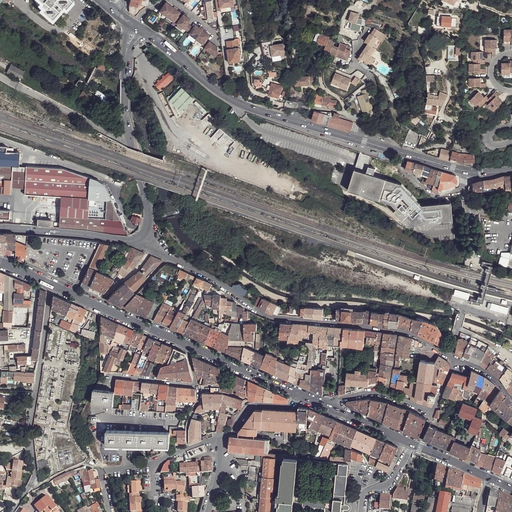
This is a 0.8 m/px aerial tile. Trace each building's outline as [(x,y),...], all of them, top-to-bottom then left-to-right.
[(66,11),(75,0),(40,0),(43,2),(38,7),(52,20),(63,8),(66,11)] [(148,0),(129,0),(128,4),(128,11),(133,15),(135,14),(137,6),(137,4),(138,0),(140,0),(139,4),(141,5),(141,4),(144,7),(148,4),(148,1),(148,0)] [(203,6),(200,7),(201,14),(204,14),(204,17),(205,18),(207,18),(208,20),(213,19),(211,0),(206,1),(206,3),(204,3),(203,4),(203,6)] [(169,5),(165,3),(159,12),(166,17),(166,16),(172,9),(169,6),(169,5)] [(166,16),(166,17),(173,22),(177,17),(179,14),(175,11),(176,10),(177,9),(173,7),(172,8),(172,9),(166,16)] [(359,15),(351,13),(348,23),(352,24),(351,31),(355,31),(359,32),(361,25),(359,25),(360,23),(361,24),(362,21),(358,20),(359,15)] [(187,16),(183,14),(180,19),(176,24),(183,29),(187,24),(189,21),(185,18),(186,17),(187,16)] [(442,17),(441,17),(440,25),(460,27),(461,19),(447,17),(442,17)] [(279,21),(270,21),(270,36),(279,36),(279,21)] [(218,23),(209,25),(214,30),(215,31),(218,28),(218,23)] [(351,31),(352,24),(348,23),(347,23),(345,31),(355,33),(355,31),(351,31)] [(188,34),(195,39),(202,29),(203,29),(199,27),(198,28),(198,29),(194,26),(192,28),(189,34),(188,34)] [(363,41),(366,43),(370,45),(375,38),(378,40),(382,34),(373,27),(369,34),(368,33),(363,41)] [(511,29),(511,28),(503,28),(503,43),(511,43),(511,41),(511,29)] [(206,32),(202,29),(195,39),(195,40),(202,45),(206,40),(208,37),(205,34),(206,33),(205,33),(206,32)] [(313,39),(325,44),(328,37),(328,38),(329,36),(316,32),(313,39)] [(382,34),(378,40),(382,43),(386,36),(382,34)] [(329,53),(334,40),(328,38),(328,37),(325,44),(323,50),(329,53)] [(484,38),(484,50),(490,51),(491,50),(491,53),(495,53),(495,47),(496,47),(496,39),(484,38)] [(225,40),(226,48),(238,46),(237,39),(225,40)] [(329,53),(341,58),(346,60),(350,51),(347,49),(345,49),(346,47),(347,45),(340,43),(334,40),(329,53)] [(211,44),(208,42),(204,47),(203,49),(214,57),(217,54),(216,49),(211,45),(211,44)] [(374,48),(370,45),(366,43),(362,50),(356,59),(360,61),(361,59),(367,62),(371,56),(369,55),(374,48)] [(283,44),(269,46),(271,57),(280,55),(280,57),(285,57),(283,44)] [(240,60),(238,46),(226,48),(228,61),(240,60)] [(470,59),(472,59),(472,62),(479,62),(481,63),(483,63),(483,59),(481,58),(479,58),(479,57),(481,57),(481,50),(480,50),(476,50),(470,50),(470,59)] [(509,73),(509,71),(511,71),(511,59),(509,59),(509,62),(500,61),(501,73),(509,73)] [(478,68),(479,62),(472,62),(468,62),(467,70),(478,71),(478,72),(485,72),(485,68),(478,68)] [(11,64),(6,73),(20,80),(25,71),(11,64)] [(98,68),(96,67),(86,84),(88,85),(98,68)] [(173,78),(168,72),(155,83),(160,90),(173,78)] [(341,75),(334,72),(331,81),(340,84),(339,86),(339,87),(346,89),(350,79),(343,76),(342,77),(341,76),(341,75)] [(312,76),(293,77),(294,86),(312,85),(312,76)] [(355,85),(359,79),(354,76),(350,82),(355,85)] [(478,82),(478,77),(467,76),(467,85),(478,85),(478,86),(484,86),(484,82),(478,82)] [(270,82),(268,89),(267,94),(272,96),(273,93),(279,95),(279,93),(281,86),(270,82)] [(179,84),(167,96),(180,110),(193,97),(179,84)] [(368,88),(361,90),(362,94),(356,95),(361,111),(371,108),(368,99),(369,99),(369,95),(367,96),(366,92),(369,91),(368,88)] [(91,103),(95,97),(84,90),(80,97),(91,103)] [(485,100),(487,98),(484,95),(483,96),(482,98),(480,96),(482,95),(477,90),(469,98),(475,104),(476,103),(479,105),(482,102),(485,100)] [(97,91),(95,95),(100,97),(99,98),(104,101),(107,96),(97,91)] [(427,96),(424,112),(435,114),(436,108),(432,106),(432,104),(441,105),(442,104),(447,94),(443,92),(439,91),(438,95),(427,93),(427,96)] [(496,94),(494,92),(487,98),(485,100),(488,102),(486,103),(492,110),(501,101),(496,97),(495,99),(493,97),(495,96),(496,94)] [(319,94),(315,93),(313,101),(312,105),(320,106),(321,103),(322,95),(319,95),(319,94)] [(330,98),(330,96),(325,95),(325,96),(322,95),(321,103),(320,106),(327,107),(328,105),(330,98)] [(327,107),(334,108),(336,99),(330,98),(328,105),(327,107)] [(326,124),(329,115),(318,112),(313,110),(310,120),(326,124)] [(351,122),(337,117),(337,118),(331,116),(331,115),(329,115),(326,124),(349,131),(351,122)] [(404,139),(416,143),(419,132),(407,128),(404,139)] [(0,193),(9,194),(10,194),(10,188),(12,166),(18,167),(19,152),(6,151),(6,146),(0,145),(0,193)] [(438,157),(450,161),(451,152),(440,149),(438,157)] [(469,163),(474,162),(474,157),(473,155),(461,153),(460,153),(452,151),(451,152),(450,161),(453,162),(454,160),(457,160),(466,162),(469,163)] [(408,161),(405,169),(413,172),(416,163),(408,161)] [(421,172),(424,165),(416,163),(413,172),(414,172),(414,173),(415,175),(419,177),(419,178),(421,172)] [(424,165),(421,172),(426,174),(428,175),(431,168),(424,165)] [(18,167),(12,166),(10,188),(24,189),(23,195),(24,195),(60,197),(106,200),(111,200),(103,184),(98,180),(62,168),(26,166),(26,168),(18,167)] [(403,183),(355,166),(348,187),(391,202),(396,207),(394,209),(407,224),(452,222),(451,203),(422,204),(403,183)] [(428,175),(425,181),(434,184),(439,170),(431,168),(428,175)] [(432,191),(436,194),(437,194),(438,193),(439,190),(443,172),(439,170),(434,184),(432,191)] [(451,174),(443,172),(439,190),(448,188),(457,184),(456,176),(451,174)] [(505,176),(495,178),(495,186),(505,185),(505,176)] [(495,178),(484,180),(485,186),(495,186),(495,178)] [(480,180),(473,183),(474,191),(483,190),(484,191),(486,191),(485,186),(484,180),(480,180)] [(0,209),(8,210),(9,194),(0,193),(0,209)] [(60,197),(59,215),(104,218),(106,200),(60,197)] [(106,200),(104,218),(120,219),(111,200),(106,200)] [(0,219),(8,220),(9,210),(8,210),(0,209),(0,219)] [(128,235),(120,219),(104,218),(59,215),(59,218),(58,228),(82,229),(111,234),(128,235)] [(15,234),(5,233),(5,243),(5,245),(5,248),(10,248),(10,249),(15,249),(15,241),(15,239),(15,234)] [(27,246),(15,241),(15,249),(15,250),(16,254),(26,258),(27,246)] [(108,243),(100,242),(89,267),(96,271),(97,268),(99,265),(104,253),(105,250),(108,243)] [(144,253),(132,247),(124,263),(119,273),(124,278),(133,269),(144,253)] [(26,258),(16,254),(16,259),(26,263),(26,258)] [(151,256),(139,271),(146,278),(162,260),(151,256)] [(96,271),(89,267),(82,282),(90,285),(96,271)] [(188,272),(180,268),(177,274),(179,275),(178,276),(179,276),(178,277),(181,278),(182,277),(182,278),(183,277),(186,278),(188,272)] [(114,278),(96,271),(90,285),(90,286),(104,292),(114,278)] [(146,278),(139,271),(126,282),(124,283),(134,291),(146,278)] [(15,278),(5,274),(4,288),(4,291),(4,300),(11,300),(14,300),(14,292),(14,285),(15,278)] [(197,277),(195,280),(193,283),(200,287),(201,286),(204,280),(197,277)] [(23,301),(24,288),(29,290),(31,285),(15,278),(14,285),(14,292),(14,300),(14,302),(23,303),(23,301)] [(212,284),(204,280),(201,286),(205,288),(207,289),(209,290),(212,284)] [(82,282),(80,287),(88,291),(90,286),(90,285),(82,282)] [(134,291),(124,283),(117,288),(107,299),(120,305),(134,291)] [(244,296),(248,290),(243,288),(241,284),(233,283),(232,287),(244,296)] [(470,293),(455,289),(453,296),(468,300),(470,293)] [(160,299),(146,293),(144,297),(154,302),(158,303),(160,299)] [(143,297),(137,294),(125,307),(137,312),(143,297)] [(196,307),(198,308),(202,300),(205,295),(202,294),(195,306),(196,307)] [(207,294),(205,294),(205,295),(206,304),(212,305),(213,295),(207,294)] [(221,295),(213,294),(213,295),(212,305),(212,308),(213,308),(220,309),(220,297),(221,295)] [(71,302),(53,295),(52,299),(51,308),(66,314),(71,302)] [(144,297),(143,297),(137,312),(148,317),(154,302),(144,297)] [(271,302),(264,299),(262,303),(259,308),(266,311),(271,302)] [(4,305),(4,310),(4,313),(3,316),(3,321),(3,325),(3,327),(12,328),(12,322),(12,312),(12,311),(13,311),(14,307),(14,304),(11,304),(11,300),(4,300),(4,305)] [(205,301),(202,300),(198,308),(197,309),(194,315),(197,317),(205,301)] [(79,306),(71,302),(66,314),(74,318),(79,306)] [(158,303),(154,302),(148,317),(154,320),(161,305),(158,303)] [(277,305),(271,302),(266,311),(272,314),(277,305)] [(509,308),(492,303),(490,309),(507,314),(509,308)] [(34,339),(40,340),(43,322),(44,305),(38,304),(34,339)] [(170,309),(161,305),(154,320),(162,324),(170,309)] [(87,309),(79,306),(74,318),(78,320),(81,321),(84,316),(85,313),(87,309)] [(301,317),(307,317),(313,318),(314,308),(302,307),(301,310),(301,317)] [(314,308),(313,318),(322,319),(323,308),(314,308)] [(162,324),(170,327),(178,313),(170,309),(162,324)] [(170,327),(177,330),(183,319),(185,315),(186,313),(183,312),(179,310),(178,313),(170,327)] [(342,321),(351,322),(351,311),(343,310),(342,321)] [(372,312),(364,311),(362,323),(370,324),(372,312)] [(372,312),(370,324),(377,324),(379,313),(372,312)] [(377,326),(383,327),(385,313),(379,313),(377,324),(377,326)] [(389,325),(398,327),(399,314),(390,314),(390,325),(389,325)] [(411,329),(412,319),(399,314),(398,327),(411,329)] [(111,320),(101,316),(100,331),(106,333),(111,320)] [(61,320),(59,325),(69,329),(71,323),(67,322),(66,321),(63,320),(62,319),(61,320)] [(190,322),(183,319),(177,330),(184,333),(190,322)] [(184,333),(205,342),(211,328),(192,319),(190,322),(184,333)] [(410,330),(418,334),(423,321),(412,319),(411,329),(410,330)] [(108,334),(114,337),(114,336),(119,324),(111,320),(106,333),(107,334),(108,334)] [(423,321),(418,334),(433,341),(440,344),(443,337),(441,332),(437,327),(431,323),(423,321)] [(76,324),(72,322),(71,323),(69,329),(76,332),(78,325),(76,324)] [(238,323),(233,323),(232,326),(230,332),(244,332),(245,323),(244,323),(241,323),(238,323)] [(256,323),(245,323),(244,332),(244,339),(254,340),(254,333),(251,333),(251,329),(256,329),(256,323)] [(293,324),(281,323),(280,328),(279,339),(288,339),(293,324)] [(114,336),(124,340),(129,328),(119,324),(114,336)] [(300,324),(293,324),(288,339),(287,343),(286,346),(292,347),(292,344),(299,344),(300,340),(296,339),(298,333),(300,324)] [(309,325),(300,324),(298,333),(303,335),(306,335),(309,336),(309,332),(308,332),(309,325)] [(323,326),(314,326),(313,333),(313,343),(319,344),(321,330),(322,330),(323,326)] [(327,345),(328,327),(323,326),(322,330),(321,330),(319,344),(319,348),(323,348),(327,349),(327,345)] [(134,330),(129,328),(124,340),(129,342),(134,330)] [(205,342),(214,347),(221,332),(217,330),(211,328),(205,342)] [(340,346),(341,340),(343,340),(344,328),(335,328),(335,346),(340,346)] [(349,347),(351,329),(344,328),(343,340),(341,340),(340,346),(349,347)] [(0,329),(0,339),(8,339),(8,329),(0,329)] [(358,329),(351,329),(349,347),(357,348),(358,329)] [(365,330),(358,329),(357,348),(363,349),(364,337),(365,331),(365,330)] [(95,331),(86,330),(84,336),(95,339),(95,331)] [(134,344),(138,332),(134,330),(129,342),(131,343),(134,344)] [(365,331),(364,337),(367,337),(366,344),(375,345),(377,332),(371,332),(365,331)] [(138,346),(143,335),(138,332),(134,344),(131,350),(136,352),(138,346)] [(229,336),(221,332),(214,347),(226,352),(228,346),(229,336)] [(230,332),(229,336),(228,346),(244,347),(244,346),(244,343),(244,339),(244,332),(230,332)] [(382,346),(384,333),(377,332),(375,345),(382,346)] [(472,337),(463,332),(460,338),(468,342),(470,339),(472,337)] [(390,334),(384,333),(382,346),(388,347),(390,334)] [(397,335),(390,334),(388,347),(395,348),(397,335)] [(149,337),(143,335),(138,346),(141,348),(144,349),(149,337)] [(412,338),(399,335),(396,354),(400,355),(409,357),(411,345),(412,338)] [(144,349),(150,352),(155,340),(149,337),(144,349)] [(419,342),(412,338),(411,345),(418,347),(419,342)] [(455,354),(463,357),(468,342),(460,338),(459,338),(458,338),(458,339),(457,339),(457,340),(458,341),(455,354)] [(163,343),(155,340),(150,352),(148,356),(156,360),(157,358),(163,343)] [(489,345),(479,340),(478,342),(476,346),(486,352),(489,345)] [(103,342),(100,341),(100,352),(109,352),(109,349),(109,344),(107,343),(103,342)] [(476,346),(468,342),(463,357),(468,359),(473,349),(475,349),(476,346)] [(163,343),(157,358),(161,360),(164,361),(165,360),(171,346),(163,343)] [(498,353),(489,345),(486,352),(494,358),(495,357),(498,353)] [(126,354),(127,350),(125,349),(123,348),(117,346),(116,346),(114,351),(118,352),(119,353),(118,355),(124,358),(126,354)] [(171,346),(165,360),(167,361),(169,362),(175,348),(171,346)] [(244,347),(228,346),(226,352),(242,359),(244,347)] [(244,346),(244,347),(242,359),(251,363),(254,351),(246,347),(244,346)] [(486,352),(476,346),(475,349),(473,349),(468,359),(480,364),(486,352)] [(187,353),(175,348),(169,362),(168,363),(168,364),(188,358),(187,353)] [(294,349),(291,349),(288,362),(286,361),(285,363),(291,365),(291,362),(294,349)] [(114,351),(113,350),(105,368),(104,371),(110,371),(114,363),(116,356),(118,352),(114,351)] [(260,367),(265,356),(254,351),(251,363),(260,367)] [(393,359),(394,353),(382,351),(381,355),(381,357),(393,359)] [(275,374),(277,360),(272,358),(273,356),(269,354),(268,353),(266,352),(265,356),(260,367),(275,374)] [(494,358),(486,352),(480,364),(484,366),(488,361),(490,363),(491,363),(494,358)] [(116,356),(114,363),(121,366),(123,360),(117,358),(118,357),(116,356)] [(196,373),(201,376),(209,380),(221,382),(220,368),(204,361),(193,356),(192,356),(196,373)] [(435,362),(434,366),(438,367),(439,368),(444,359),(439,356),(435,362)] [(134,358),(132,363),(130,368),(133,368),(138,358),(134,357),(134,358)] [(393,359),(381,357),(381,363),(392,365),(393,359)] [(193,379),(188,358),(168,364),(162,366),(161,370),(159,374),(158,377),(192,380),(193,379)] [(494,358),(491,363),(490,363),(487,368),(500,378),(507,369),(506,368),(499,362),(497,360),(494,358)] [(439,368),(443,369),(447,362),(444,359),(439,368)] [(275,374),(288,380),(290,369),(290,367),(291,365),(285,363),(281,362),(279,361),(277,360),(275,374)] [(435,362),(421,360),(418,381),(415,397),(427,399),(429,392),(430,392),(431,383),(434,366),(435,362)] [(500,360),(499,362),(506,368),(508,367),(500,360)] [(146,361),(143,368),(141,375),(146,375),(151,363),(146,361)] [(154,363),(151,361),(151,363),(146,375),(149,376),(151,371),(154,363)] [(307,364),(298,362),(298,364),(297,369),(306,371),(307,369),(307,364)] [(438,367),(436,377),(444,379),(448,371),(451,364),(447,362),(443,369),(439,368),(438,367)] [(500,378),(507,387),(508,385),(507,384),(511,379),(508,377),(511,373),(511,372),(511,370),(508,367),(506,368),(507,369),(500,378)] [(373,368),(369,368),(368,374),(368,386),(368,387),(377,384),(378,382),(377,382),(379,375),(376,374),(377,369),(373,368)] [(401,369),(394,368),(392,377),(399,378),(400,374),(401,371),(401,369)] [(290,369),(288,380),(294,382),(296,372),(290,369)] [(310,390),(311,369),(307,369),(306,371),(306,374),(305,380),(301,379),(300,385),(310,390)] [(323,395),(323,384),(325,384),(325,376),(326,371),(324,371),(311,369),(310,390),(323,395)] [(368,386),(368,374),(365,374),(361,374),(361,371),(356,370),(356,373),(347,373),(347,380),(346,384),(355,385),(359,385),(368,386)] [(478,373),(471,370),(469,377),(470,377),(467,388),(468,389),(473,392),(475,383),(476,383),(478,373)] [(28,381),(28,378),(34,379),(35,372),(25,372),(23,372),(22,378),(22,380),(22,381),(28,381)] [(306,374),(296,372),(294,382),(300,385),(301,379),(305,380),(306,374)] [(221,385),(221,382),(209,380),(201,376),(196,373),(198,377),(200,381),(200,384),(208,384),(216,385),(222,386),(222,385),(221,385)] [(469,377),(452,373),(447,385),(452,388),(453,388),(451,392),(457,393),(462,395),(464,387),(467,388),(470,377),(469,377)] [(484,376),(478,373),(476,383),(475,383),(473,392),(479,394),(484,384),(484,376)] [(396,388),(403,390),(404,381),(408,382),(409,377),(409,375),(404,374),(400,374),(399,378),(399,379),(398,379),(396,388)] [(388,387),(390,377),(379,375),(377,382),(378,382),(383,383),(382,385),(388,387)] [(236,394),(246,396),(245,394),(245,389),(243,389),(245,381),(245,379),(236,376),(235,381),(234,387),(233,390),(236,390),(236,394)] [(495,384),(484,376),(484,384),(479,394),(485,399),(488,394),(495,384)] [(392,377),(391,386),(396,388),(398,379),(399,379),(399,378),(392,377)] [(115,393),(124,394),(126,380),(117,379),(116,385),(115,391),(115,393)] [(248,381),(245,379),(245,381),(245,389),(245,394),(246,396),(247,399),(248,399),(248,400),(255,400),(255,398),(257,385),(248,381)] [(124,394),(133,395),(133,393),(133,390),(135,381),(126,380),(124,394)] [(418,381),(411,380),(410,388),(409,387),(404,387),(404,390),(403,393),(404,394),(409,394),(409,396),(411,397),(415,397),(418,381)] [(133,390),(142,390),(143,382),(135,381),(133,390)] [(150,396),(151,392),(152,383),(143,382),(142,390),(142,396),(150,396)] [(155,392),(160,392),(160,384),(152,383),(151,392),(155,392)] [(159,397),(168,398),(169,386),(169,385),(160,384),(160,392),(159,397)] [(265,389),(257,385),(255,398),(263,401),(265,389)] [(447,385),(443,395),(448,396),(452,388),(447,385)] [(173,404),(176,404),(176,400),(177,387),(169,386),(168,398),(168,401),(167,403),(173,404)] [(229,393),(233,394),(233,390),(234,387),(230,386),(222,386),(223,389),(223,392),(229,393)] [(176,400),(188,401),(187,388),(177,387),(176,400)] [(196,389),(187,388),(188,401),(196,401),(196,389)] [(457,393),(451,392),(453,388),(452,388),(448,396),(455,399),(456,398),(457,393)] [(110,390),(94,389),(93,403),(108,405),(113,406),(115,393),(115,391),(110,390)] [(288,399),(265,389),(263,401),(287,402),(288,399)] [(506,395),(500,390),(495,398),(490,404),(490,405),(495,409),(506,395)] [(430,392),(429,392),(427,399),(435,400),(436,393),(430,392)] [(210,394),(202,393),(203,404),(204,409),(212,408),(218,408),(221,409),(222,403),(224,395),(210,394)] [(476,399),(475,400),(473,403),(475,404),(479,407),(485,399),(479,394),(476,399)] [(495,398),(488,394),(485,399),(490,404),(495,398)] [(227,404),(234,406),(235,403),(238,404),(239,399),(228,396),(224,395),(222,403),(227,404)] [(511,414),(511,401),(506,395),(495,409),(507,421),(511,414)] [(415,397),(411,397),(410,400),(422,404),(432,407),(435,400),(427,399),(415,397)] [(243,400),(239,399),(238,404),(235,403),(234,406),(242,408),(243,401),(243,400)] [(368,415),(371,399),(368,399),(362,400),(361,412),(368,415)] [(377,419),(382,401),(371,399),(368,415),(377,419)] [(490,404),(485,399),(479,407),(483,410),(483,411),(485,412),(490,404)] [(361,412),(362,400),(347,402),(347,406),(361,412)] [(388,403),(382,401),(377,419),(383,421),(388,403)] [(477,408),(463,402),(458,414),(472,419),(473,420),(474,416),(477,408)] [(403,408),(388,403),(383,421),(390,424),(397,428),(403,408)] [(203,404),(201,404),(199,405),(197,407),(196,409),(196,410),(195,412),(203,411),(204,410),(204,409),(203,404)] [(301,427),(307,427),(308,408),(299,407),(298,411),(299,411),(298,426),(301,427)] [(286,430),(297,431),(297,426),(298,426),(299,411),(298,411),(263,408),(263,410),(256,409),(255,409),(239,431),(239,434),(258,435),(258,428),(262,428),(262,426),(286,428),(286,430)] [(410,410),(403,408),(397,428),(403,430),(410,410)] [(308,425),(309,426),(310,426),(319,430),(325,415),(317,412),(309,409),(308,425)] [(418,436),(419,437),(426,418),(410,410),(403,430),(418,436)] [(225,413),(220,412),(218,422),(225,424),(227,414),(225,413)] [(330,435),(337,421),(331,418),(325,415),(319,430),(322,431),(328,434),(330,435)] [(443,419),(441,418),(439,422),(440,424),(447,427),(449,428),(451,425),(451,423),(443,419)] [(201,421),(191,419),(191,421),(189,429),(189,442),(190,445),(201,441),(201,421)] [(468,430),(477,434),(479,430),(480,426),(481,424),(481,423),(473,420),(472,419),(468,430)] [(336,441),(344,424),(337,421),(330,435),(329,438),(335,440),(336,441)] [(225,424),(218,422),(218,425),(216,432),(223,431),(225,424)] [(336,441),(346,445),(351,447),(352,445),(357,430),(344,424),(336,441)] [(170,426),(170,432),(170,436),(177,436),(177,442),(185,442),(186,430),(177,430),(177,429),(177,430),(177,426),(170,426)] [(423,439),(431,442),(437,429),(430,426),(429,426),(423,439)] [(511,432),(504,427),(502,429),(501,431),(499,433),(500,433),(503,436),(507,439),(510,435),(511,432)] [(431,442),(442,447),(447,434),(437,429),(431,442)] [(107,441),(107,445),(133,445),(138,446),(168,446),(170,446),(170,443),(170,436),(170,432),(138,431),(133,431),(107,430),(107,441)] [(363,449),(368,434),(357,430),(352,445),(363,449)] [(363,449),(371,453),(377,438),(368,434),(363,449)] [(442,447),(450,450),(454,441),(455,438),(449,434),(447,434),(442,447)] [(269,454),(270,440),(234,436),(231,436),(229,450),(257,453),(263,453),(269,454)] [(320,444),(326,445),(329,438),(326,437),(324,437),(320,444)] [(320,459),(326,460),(333,446),(333,445),(334,442),(335,440),(329,438),(326,445),(324,450),(320,459)] [(380,457),(387,442),(377,438),(371,453),(380,457)] [(450,450),(466,457),(470,448),(454,441),(450,450)] [(394,456),(398,447),(387,442),(380,457),(384,459),(392,462),(392,460),(394,456)] [(466,457),(472,459),(476,447),(472,445),(470,448),(466,457)] [(503,446),(500,445),(498,451),(502,452),(506,454),(509,448),(503,446)] [(477,462),(481,452),(481,449),(476,447),(472,459),(477,462)] [(324,450),(319,448),(315,458),(320,459),(324,450)] [(352,458),(368,464),(368,463),(363,454),(358,452),(357,452),(352,449),(352,450),(351,458),(352,458)] [(476,464),(481,466),(485,453),(481,452),(477,462),(476,464)] [(263,453),(257,453),(256,461),(236,459),(239,463),(239,465),(242,466),(242,465),(250,466),(257,467),(262,467),(263,457),(263,453)] [(481,466),(492,469),(496,457),(486,454),(485,453),(481,466)] [(271,511),(276,458),(265,457),(259,511),(271,511)] [(492,470),(500,473),(501,470),(505,461),(498,458),(496,457),(492,469),(492,470)] [(292,511),(293,506),(293,502),(294,497),(298,459),(295,459),(284,458),(284,463),(282,463),(279,496),(277,495),(276,506),(278,506),(277,511),(292,511)] [(169,472),(169,460),(168,461),(164,465),(161,472),(161,473),(162,473),(169,472)] [(10,463),(4,465),(6,470),(12,471),(21,472),(23,462),(20,462),(18,462),(14,461),(14,464),(10,463)] [(36,462),(37,470),(48,468),(46,461),(36,462)] [(511,463),(506,461),(505,461),(501,470),(511,475),(511,473),(511,463)] [(201,472),(211,472),(211,469),(211,463),(211,462),(204,462),(200,463),(201,472)] [(382,469),(388,471),(390,467),(382,463),(378,462),(376,466),(382,469)] [(431,487),(445,489),(447,482),(449,470),(449,469),(434,463),(434,462),(431,487)] [(186,464),(185,464),(186,473),(186,476),(188,476),(189,476),(189,473),(194,473),(193,463),(186,464)] [(341,511),(341,509),(343,509),(344,509),(346,509),(348,510),(348,509),(349,508),(350,507),(350,505),(348,504),(347,504),(344,504),(342,503),(342,500),(344,500),(345,500),(345,496),(345,495),(346,482),(347,475),(348,464),(339,463),(338,474),(336,474),(333,498),(333,503),(326,502),(326,501),(319,500),(318,504),(318,505),(317,508),(325,509),(325,508),(326,508),(333,508),(332,511),(341,511)] [(248,482),(255,483),(257,467),(250,466),(248,482)] [(84,467),(69,472),(71,476),(81,472),(81,471),(85,470),(84,467)] [(462,484),(464,475),(449,469),(449,470),(447,482),(445,489),(456,492),(459,492),(461,493),(462,489),(462,484)] [(92,470),(83,472),(84,474),(80,475),(80,478),(81,478),(83,486),(92,484),(93,489),(101,487),(99,479),(94,480),(93,476),(92,472),(92,470)] [(21,481),(22,472),(21,472),(12,471),(11,479),(7,478),(5,486),(5,488),(10,488),(10,486),(12,486),(14,486),(17,487),(18,481),(21,481)] [(56,478),(53,480),(54,482),(56,484),(58,484),(63,481),(71,477),(71,476),(69,472),(56,478)] [(475,479),(464,475),(462,484),(473,488),(480,489),(482,482),(475,479)] [(207,485),(210,476),(201,477),(199,477),(199,484),(200,487),(203,487),(203,485),(207,485)] [(129,494),(130,504),(140,503),(140,500),(140,498),(140,497),(139,497),(139,490),(140,490),(140,489),(140,486),(140,481),(131,481),(131,483),(132,490),(130,490),(130,494),(129,494)] [(164,481),(165,492),(168,492),(168,490),(172,490),(176,490),(177,491),(180,491),(184,491),(185,491),(185,482),(176,482),(176,481),(164,481)] [(192,497),(204,496),(203,487),(200,487),(194,488),(192,488),(192,497)] [(401,499),(407,501),(409,490),(398,488),(394,495),(393,498),(401,499)] [(499,492),(491,488),(488,506),(494,507),(493,510),(496,510),(496,508),(497,508),(499,492)] [(511,511),(511,497),(499,492),(497,508),(496,511),(497,511),(511,511)] [(413,500),(425,502),(426,496),(414,493),(413,500)] [(436,511),(446,511),(448,507),(450,508),(450,504),(448,504),(450,495),(444,494),(440,493),(439,499),(439,501),(436,511)] [(379,508),(389,509),(390,496),(386,495),(380,495),(380,502),(379,508)] [(56,507),(47,496),(34,506),(38,511),(42,511),(44,511),(49,507),(52,511),(53,510),(56,508),(56,507)] [(304,510),(325,511),(329,511),(332,511),(333,508),(326,508),(325,508),(325,509),(317,508),(318,505),(318,504),(319,500),(326,501),(326,502),(333,503),(333,498),(326,498),(305,496),(304,497),(303,498),(294,497),(293,502),(293,506),(303,507),(302,508),(303,509),(304,510)] [(455,503),(475,507),(476,501),(470,500),(466,499),(462,498),(458,497),(456,497),(455,503)] [(189,511),(187,511),(187,503),(185,503),(185,500),(185,498),(177,499),(177,502),(177,503),(178,503),(178,507),(178,511),(179,511),(178,511),(189,511)] [(426,511),(436,511),(439,501),(429,499),(426,511)] [(422,511),(425,502),(413,500),(410,511),(422,511)] [(140,503),(130,504),(130,511),(132,511),(137,511),(136,511),(143,511),(144,510),(141,510),(140,503)]
